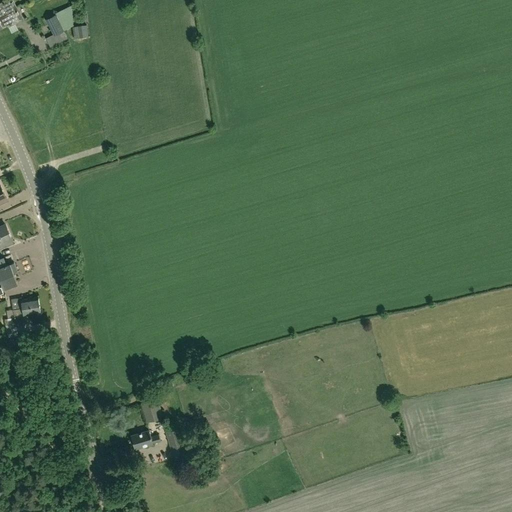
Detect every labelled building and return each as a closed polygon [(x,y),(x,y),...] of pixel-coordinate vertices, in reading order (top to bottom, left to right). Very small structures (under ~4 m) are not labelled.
[(5,12),(16,7),(12,0),(2,0),(0,1),(0,17),(6,14),(5,12)] [(45,38),(50,47),(68,38),(64,30),(72,26),(72,5),(54,12),(56,14),(45,19),(53,34),(45,38)] [(22,20),(16,7),(5,12),(6,14),(0,17),(0,27),(7,23),(9,26),(22,20)] [(11,239),(5,225),(0,226),(0,248),(2,247),(1,244),(11,239)] [(0,289),(17,284),(13,273),(17,271),(13,262),(7,265),(4,257),(0,258),(0,289)] [(37,297),(22,300),(22,297),(11,299),(13,309),(6,310),(7,319),(4,319),(7,340),(18,338),(16,326),(25,324),(23,316),(40,313),(37,297)] [(157,398),(141,403),(146,422),(163,417),(157,398)] [(180,428),(166,432),(173,460),(187,456),(180,428)] [(151,437),(149,430),(131,435),(135,449),(153,444),(153,443),(160,441),(159,434),(151,437)]
